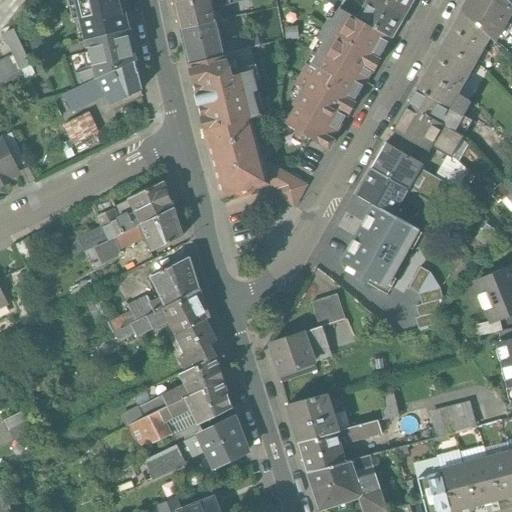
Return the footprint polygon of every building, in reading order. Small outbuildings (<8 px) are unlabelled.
[(120,0),(78,0),(88,39),(127,30),(120,0)] [(190,0),(174,4),(180,30),(218,21),(216,8),(245,2),(245,0),(190,0)] [(323,0),(340,9),(345,0),(323,0)] [(404,15),(377,0),(369,0),(363,11),(359,8),(359,4),(352,0),(345,0),(340,9),(391,38),(404,15)] [(413,0),(377,0),(404,15),(413,0)] [(511,11),(511,5),(505,0),(467,0),(461,11),(489,38),(494,43),(511,11)] [(325,41),(311,65),(307,63),(296,84),(303,88),(292,106),(295,107),(285,124),(295,130),(293,133),(305,140),(307,136),(328,148),(391,38),(340,9),(333,21),(329,19),(318,38),(325,41)] [(489,38),(461,11),(442,45),(474,64),(489,38)] [(180,30),(189,64),(225,56),(224,56),(224,55),(258,47),(255,36),(222,43),(218,21),(180,30)] [(15,55),(0,62),(0,86),(25,75),(23,70),(33,65),(17,30),(6,35),(15,55)] [(127,30),(88,39),(94,65),(76,71),(80,87),(134,61),(127,30)] [(474,64),(442,45),(425,75),(457,94),(474,64)] [(252,49),(224,56),(225,56),(189,64),(204,131),(251,118),(259,116),(253,91),(257,90),(251,67),(255,66),(252,49)] [(80,87),(64,95),(72,111),(97,98),(95,94),(104,89),(111,104),(141,90),(134,61),(80,87)] [(457,94),(425,75),(408,105),(453,131),(470,102),(467,99),(457,94)] [(408,105),(407,105),(392,132),(428,152),(431,147),(446,156),(447,154),(458,134),(453,131),(408,105)] [(89,114),(65,125),(74,145),(98,133),(89,114)] [(251,118),(204,131),(221,197),(235,194),(238,196),(243,196),(246,196),(248,195),(251,192),(254,189),(268,185),(262,162),(251,118)] [(2,140),(0,140),(0,186),(10,181),(8,178),(18,173),(2,140)] [(420,164),(385,145),(371,169),(406,189),(423,199),(429,202),(441,182),(434,178),(418,169),(420,164)] [(452,157),(447,154),(446,156),(440,167),(463,181),(467,172),(452,157)] [(306,186),(262,162),(268,185),(277,190),(298,201),(306,186)] [(463,181),(440,167),(434,178),(441,182),(457,191),(463,181)] [(406,189),(371,169),(356,197),(374,205),(392,216),(406,189)] [(163,182),(129,199),(131,201),(116,208),(113,210),(124,232),(138,225),(174,208),(163,182)] [(298,201),(277,190),(273,197),(294,208),(298,201)] [(89,235),(85,227),(75,233),(85,252),(97,246),(114,238),(113,237),(124,232),(113,210),(116,208),(111,198),(92,207),(106,234),(102,236),(99,230),(89,235)] [(423,199),(417,210),(423,214),(429,202),(423,199)] [(418,232),(418,231),(392,216),(374,205),(341,263),(357,272),(354,277),(365,283),(368,278),(381,285),(387,275),(392,278),(409,247),(406,245),(414,230),(418,232)] [(174,208),(138,225),(144,238),(152,252),(182,237),(174,208)] [(124,232),(113,237),(114,238),(97,246),(102,257),(144,238),(138,225),(124,232)] [(189,257),(152,276),(163,298),(151,303),(150,304),(155,313),(199,291),(189,257)] [(401,282),(425,293),(435,272),(411,261),(401,282)] [(511,275),(509,268),(491,275),(492,277),(475,284),(480,296),(478,296),(484,311),(486,310),(491,322),(507,315),(508,317),(511,316),(511,275)] [(155,313),(148,317),(153,328),(168,320),(171,325),(165,328),(170,338),(205,320),(209,318),(199,291),(155,313)] [(147,295),(129,305),(133,313),(109,325),(113,333),(131,325),(148,317),(155,313),(150,304),(151,303),(147,295)] [(339,295),(313,304),(321,327),(323,327),(323,328),(348,320),(339,295)] [(148,317),(131,325),(113,333),(118,342),(135,333),(137,336),(153,328),(148,317)] [(205,320),(170,338),(180,358),(179,358),(186,371),(215,357),(209,345),(216,342),(205,320)] [(499,321),(476,326),(479,337),(501,331),(499,321)] [(321,327),(272,345),(275,353),(272,354),(280,374),(315,362),(311,350),(329,344),(323,328),(323,327),(321,327)] [(511,330),(497,334),(500,345),(511,342),(511,330)] [(511,342),(500,345),(497,346),(511,403),(511,342)] [(186,371),(180,375),(185,385),(163,396),(169,407),(185,399),(223,381),(215,357),(186,371)] [(223,381),(185,399),(191,411),(198,425),(231,408),(223,381)] [(328,395),(287,406),(298,442),(336,432),(338,432),(328,395)] [(393,395),(379,399),(384,420),(398,417),(393,395)] [(163,396),(140,408),(145,419),(169,407),(163,396)] [(145,419),(99,442),(108,464),(117,459),(121,467),(141,458),(138,452),(173,436),(167,423),(191,411),(185,399),(145,419)] [(466,406),(434,414),(440,438),(472,429),(466,406)] [(24,412),(4,421),(14,442),(34,432),(24,412)] [(234,418),(200,435),(208,451),(216,467),(247,451),(234,418)] [(338,432),(336,432),(339,441),(345,439),(346,444),(386,434),(384,428),(381,429),(379,421),(338,432)] [(336,432),(298,442),(307,472),(345,462),(339,441),(336,432)] [(200,435),(102,483),(111,501),(188,464),(187,461),(208,451),(200,435)] [(511,463),(510,454),(486,460),(497,500),(511,496),(511,463)] [(486,460),(463,466),(473,506),(497,500),(486,460)] [(345,462),(307,472),(319,511),(336,505),(338,511),(347,509),(345,502),(360,498),(362,497),(357,482),(350,461),(345,462)] [(463,466),(440,472),(450,511),(473,506),(463,466)] [(440,472),(416,478),(425,511),(449,511),(450,511),(440,472)] [(388,511),(375,475),(357,482),(362,497),(360,498),(364,511),(388,511)] [(2,491),(0,491),(0,511),(10,511),(12,511),(2,491)] [(218,511),(213,499),(179,511),(174,500),(160,507),(161,511),(218,511)]
